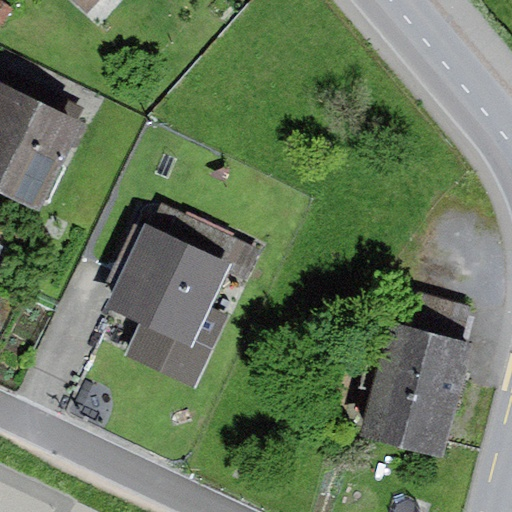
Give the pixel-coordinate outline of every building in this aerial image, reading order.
[(0,0),(0,26),(1,27),(14,8),(0,0)] [(70,0),(85,13),(92,8),(98,0),(70,0)] [(98,0),(92,8),(162,65),(182,41),(132,0),(98,0)] [(83,121),(0,80),(0,189),(40,209),(83,121)] [(92,186),(78,216),(93,223),(107,193),(92,186)] [(261,249),(161,202),(148,231),(134,224),(107,280),(119,286),(109,305),(143,321),(125,358),(194,391),(229,316),(212,308),(232,265),(249,273),(261,249)] [(390,321),(464,341),(473,307),(399,288),(390,321)] [(464,341),(390,321),(360,434),(445,456),(474,343),(464,341)]
